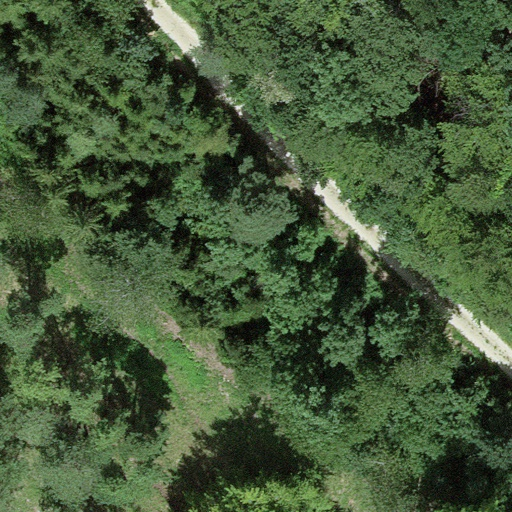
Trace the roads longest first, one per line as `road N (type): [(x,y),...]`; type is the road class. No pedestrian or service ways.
road 1 (track): [(146,0),(369,261),(511,389)]
road 2 (track): [(0,193),(122,308),(405,511)]
